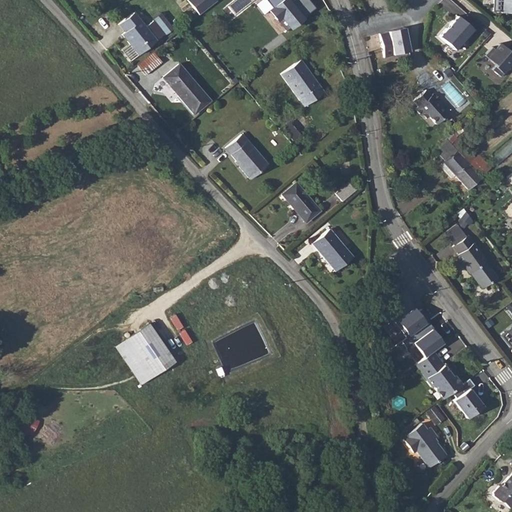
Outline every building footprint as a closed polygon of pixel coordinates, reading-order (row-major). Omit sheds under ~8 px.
[(188,0),(200,14),(217,0),(188,0)] [(281,18),(291,29),(315,7),(309,0),(268,0),(272,6),(268,9),(278,21),(281,18)] [(511,0),(502,0),(502,13),(511,13),(511,0)] [(122,33),(139,54),(157,39),(135,11),(119,24),(124,31),(122,33)] [(457,14),(440,35),(455,49),(474,28),(457,14)] [(406,28),(392,30),(396,54),(410,52),(406,28)] [(383,35),(371,39),(377,56),(389,52),(383,35)] [(501,76),(511,64),(511,52),(501,42),(487,57),(496,64),(493,68),(501,76)] [(138,65),(136,66),(144,76),(161,62),(153,52),(153,53),(149,55),(146,58),(144,60),(141,62),(138,65)] [(299,60),(280,74),(303,106),(322,92),(317,84),(315,85),(308,76),(310,75),(299,60)] [(178,64),(162,77),(193,114),(209,101),(178,64)] [(426,88),(414,99),(420,105),(417,108),(424,115),(426,113),(428,116),(430,115),(436,122),(447,112),(438,102),(441,99),(435,92),(432,94),(426,88)] [(476,113),(470,118),(478,128),(484,123),(476,113)] [(243,134),(226,148),(239,164),(237,165),(250,180),(268,164),(243,134)] [(449,134),(434,148),(445,160),(440,165),(451,178),(454,175),(467,189),(480,178),(467,164),(472,160),(449,134)] [(349,181),(334,193),(341,202),(356,190),(349,181)] [(319,211),(294,182),(280,194),(305,223),(319,211)] [(311,243),(335,271),(352,257),(328,229),(311,243)] [(468,236),(453,247),(458,254),(456,255),(469,274),(471,272),(482,288),(496,277),(486,262),(487,261),(468,236)] [(409,315),(380,328),(387,344),(415,331),(409,315)] [(174,362),(148,323),(111,348),(137,387),(174,362)] [(446,362),(435,349),(416,364),(433,386),(434,386),(443,397),(463,382),(456,373),(454,374),(451,370),(453,368),(447,361),(446,362)] [(426,411),(436,424),(445,418),(435,405),(426,411)] [(405,437),(403,438),(413,452),(415,450),(428,467),(444,455),(432,439),(436,436),(428,427),(425,429),(421,423),(404,436),(405,437)] [(489,492),(489,497),(495,502),(497,500),(506,507),(511,500),(511,473),(511,472),(497,488),(494,487),(489,492)]
